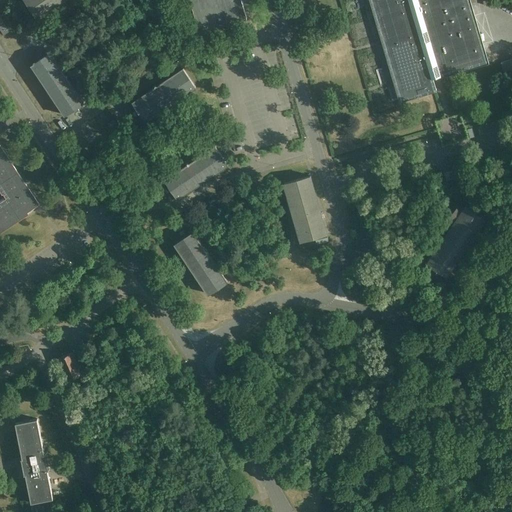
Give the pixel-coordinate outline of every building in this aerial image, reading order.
[(63,0),(25,0),(37,17),(63,0)] [(247,18),(243,4),(241,0),(190,0),(200,32),(247,18)] [(388,54),(391,64),(390,64),(390,66),(391,65),(394,75),(393,76),(394,77),(397,87),(397,89),(398,88),(401,98),(400,99),(401,100),(402,100),(402,99),(404,99),(424,93),(425,93),(425,92),(435,90),(437,90),(436,88),(433,78),(433,77),(439,76),(440,76),(441,76),(441,75),(451,72),(451,73),(453,72),(474,66),(476,66),(476,65),(486,62),(486,63),(487,62),(487,61),(486,61),(483,51),(484,51),(483,49),(480,39),(480,38),(477,28),(477,26),(476,26),(473,16),(474,16),(473,15),(470,5),(470,3),(469,3),(468,0),(371,0),(374,6),(373,7),(374,8),(377,18),(377,20),(377,19),(380,29),(380,30),(380,31),(381,31),(384,41),(383,41),(384,43),(384,42),(387,52),(387,53),(387,54),(388,54)] [(0,28),(4,35),(10,31),(0,15),(0,28)] [(490,48),(493,60),(510,55),(510,54),(507,43),(490,48)] [(67,77),(60,65),(59,64),(51,53),(52,53),(51,52),(49,53),(50,53),(34,64),(34,63),(32,64),(33,66),(33,65),(40,77),(41,78),(49,89),(48,89),(49,90),(57,101),(56,101),(57,102),(65,114),(65,115),(67,114),(72,110),(75,113),(79,110),(77,107),(78,106),(83,103),(84,102),(83,101),(76,90),(75,89),(68,78),(67,77)] [(511,59),(502,62),(501,62),(504,72),(511,69),(511,59)] [(145,119),(146,120),(147,120),(147,119),(158,112),(159,111),(170,104),(171,103),(182,96),(183,96),(184,95),(195,87),(195,88),(196,87),(195,85),(195,86),(184,70),(184,69),(183,68),(182,69),(171,76),(170,77),(159,85),(159,84),(158,85),(147,93),(145,93),(146,93),(134,101),(133,101),(134,103),(138,108),(137,108),(138,109),(135,111),(138,115),(141,113),(142,114),(145,119)] [(0,231),(28,213),(26,211),(29,210),(38,203),(0,144),(0,231)] [(177,196),(177,197),(178,198),(179,197),(190,190),(191,189),(202,181),(203,182),(204,181),(203,181),(215,173),(216,173),(227,165),(228,165),(227,163),(216,147),(216,146),(214,146),(215,147),(203,154),(202,155),(191,162),(190,163),(179,170),(178,171),(167,179),(166,178),(165,179),(166,181),(170,185),(170,186),(167,188),(170,193),(173,191),(174,192),(174,191),(177,196)] [(444,173),(446,180),(460,176),(458,169),(444,173)] [(290,203),(291,206),(295,220),(295,222),(297,227),(297,229),(298,229),(300,239),(301,241),(303,240),(325,234),(327,233),(327,231),(326,231),(324,221),(323,219),(322,214),(321,212),(316,196),(317,196),(316,194),(311,177),(311,175),(309,176),(286,182),(284,183),(285,185),(289,198),(290,201),(289,201),(290,203)] [(486,206),(493,211),(496,207),(489,202),(486,206)] [(447,275),(485,218),(466,205),(462,211),(457,208),(450,217),(456,221),(428,262),(447,275)] [(218,268),(213,259),(211,257),(210,255),(210,256),(203,244),(202,243),(195,232),(194,231),(193,232),(188,235),(187,236),(185,232),(180,235),(182,239),(177,243),(175,243),(176,245),(176,244),(184,256),(183,256),(184,257),(192,268),(192,269),(200,280),(200,281),(201,281),(208,292),(209,294),(210,293),(210,292),(226,282),(228,281),(227,280),(219,269),(219,268),(218,268)] [(377,236),(362,239),(366,253),(381,250),(377,236)] [(87,372),(86,369),(81,357),(77,359),(73,352),(58,358),(67,380),(87,372)] [(270,386),(261,372),(260,371),(250,377),(251,379),(254,383),(252,384),(253,385),(253,386),(255,385),(262,396),(272,389),(270,386)] [(26,474),(32,503),(53,498),(48,470),(49,470),(46,453),(45,454),(38,418),(16,423),(23,458),(21,458),(21,459),(25,458),(26,465),(26,466),(27,473),(24,474),(24,475),(26,474)]
